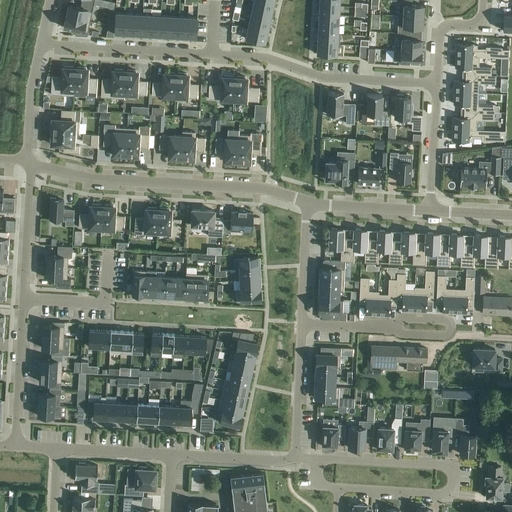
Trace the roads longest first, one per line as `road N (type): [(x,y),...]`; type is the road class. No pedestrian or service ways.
road 1 (residential): [(39,43),(270,58),(322,77),(436,84)]
road 2 (unclassified): [(28,163),(91,179),(261,187),(307,201)]
road 3 (residential): [(317,458),(442,465),(450,473),(449,488),(436,494),(337,487)]
road 4 (residential): [(14,445),(23,299)]
road 5 (residential): [(23,299),(106,304),(108,249)]
road 6 (residential): [(23,299),(28,163)]
road 7 (residential): [(295,452),(285,461),(170,456)]
road 8 (residential): [(300,325),(295,452)]
road 9 (residential): [(427,210),(436,84)]
road 10 (residential): [(307,201),(300,325)]
road 11 (residential): [(28,163),(39,43)]
road 12 (unclassified): [(307,201),(427,210)]
